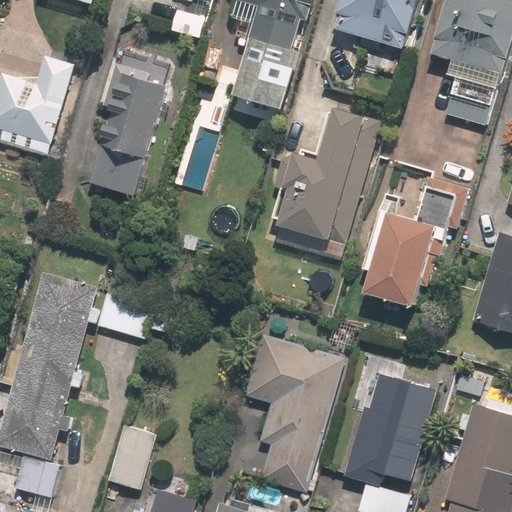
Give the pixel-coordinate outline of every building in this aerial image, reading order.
[(324,0),(242,0),(235,25),(259,32),(240,93),(292,109),(324,0)] [(426,0),(354,0),(347,26),(415,44),(426,0)] [(511,60),(511,0),(460,0),(444,54),(466,61),(451,108),(493,121),(511,60)] [(193,33),(131,11),(100,98),(127,107),(102,177),(137,190),(193,33)] [(86,61),(53,53),(46,80),(0,68),(0,121),(65,139),(86,61)] [(388,116),(348,104),(332,160),(301,151),(281,219),(353,239),(388,116)] [(444,228),(397,217),(379,292),(426,303),(444,228)] [(511,234),(509,234),(487,317),(511,324),(511,234)] [(0,353),(26,267),(0,259),(0,353)] [(124,263),(114,289),(64,271),(7,430),(55,447),(100,323),(144,339),(150,321),(167,327),(182,284),(124,263)] [(346,358),(271,342),(259,397),(283,402),(267,476),(318,487),(346,358)] [(408,511),(446,385),(387,368),(357,470),(376,476),(367,509),(377,511),(408,511)] [(509,511),(511,502),(511,417),(481,409),(453,511),(509,511)] [(165,436),(128,426),(113,479),(150,490),(165,436)] [(55,511),(66,462),(30,455),(18,511),(8,511),(0,510),(0,511),(55,511)] [(200,511),(203,503),(166,494),(161,511),(120,511),(119,511),(118,511),(200,511)] [(264,511),(234,503),(231,511),(264,511)]
